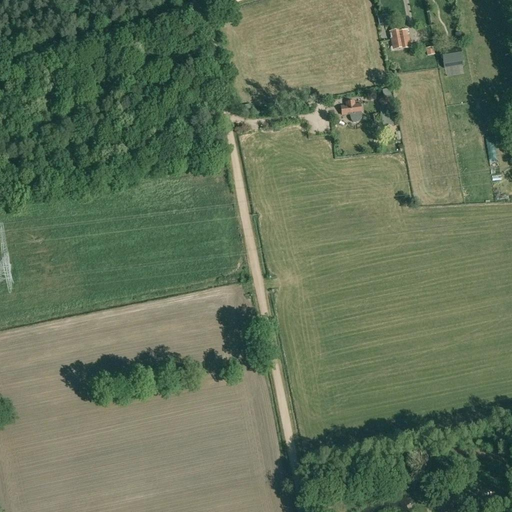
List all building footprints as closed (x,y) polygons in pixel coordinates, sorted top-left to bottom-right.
[(388,32),(392,51),(398,50),(398,52),(411,49),(407,31),(401,32),(401,30),(388,32)] [(433,47),(426,48),(427,56),(435,54),(433,47)] [(462,61),(460,49),(441,52),(443,64),(462,61)] [(390,102),(387,98),(386,96),(384,98),(378,102),(382,107),(380,108),(383,126),(386,126),(385,133),(394,135),(395,128),(394,127),(389,103),(390,102)] [(361,116),(360,113),(359,105),(354,106),(354,103),(346,104),(346,107),(341,107),(342,116),(350,115),(350,117),(350,118),(351,119),(352,120),(353,122),(354,123),(355,123),(356,123),(357,122),(358,122),(358,121),(359,120),(360,119),(360,118),(360,117),(361,117),(361,116)] [(454,511),(453,505),(457,504),(454,494),(435,500),(437,510),(442,508),(442,511),(454,511)] [(470,511),(482,511),(485,511),(485,510),(489,509),(487,501),(483,502),(483,501),(469,504),(470,511)]
